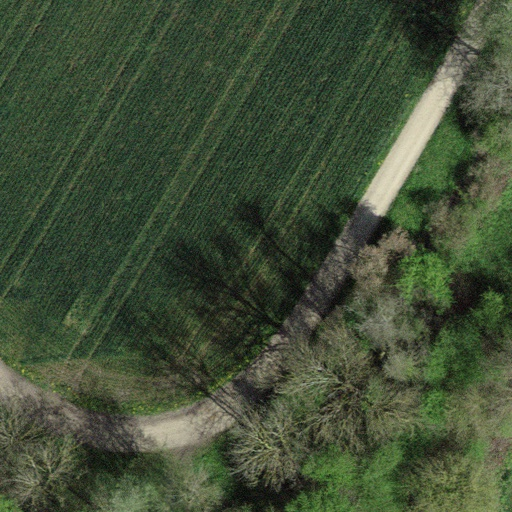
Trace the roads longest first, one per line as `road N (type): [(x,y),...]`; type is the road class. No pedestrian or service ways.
road 1 (track): [(496,0),(314,305),(230,407),(168,439)]
road 2 (track): [(168,439),(68,424),(0,381)]
